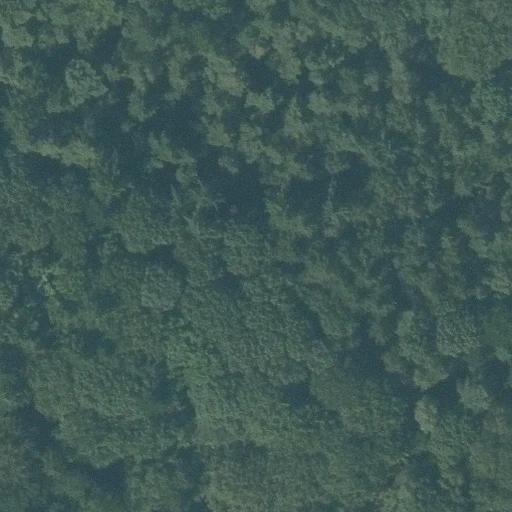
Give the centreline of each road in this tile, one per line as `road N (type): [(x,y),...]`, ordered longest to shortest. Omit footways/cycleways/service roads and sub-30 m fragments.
road 1 (track): [(368,511),(360,447),(341,406),(282,359),(173,308),(71,244),(0,111)]
road 2 (track): [(349,419),(261,430),(0,390)]
road 3 (track): [(0,450),(106,464),(281,511)]
